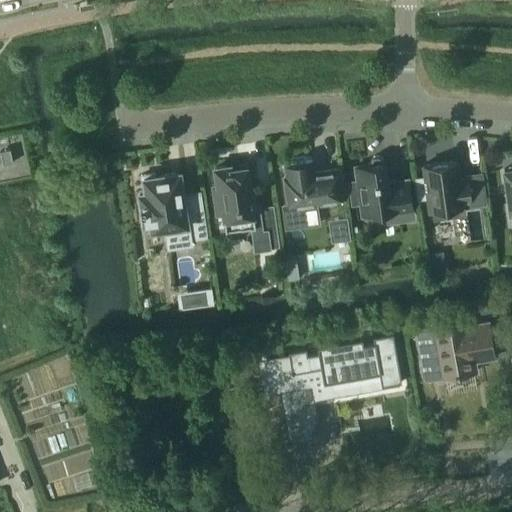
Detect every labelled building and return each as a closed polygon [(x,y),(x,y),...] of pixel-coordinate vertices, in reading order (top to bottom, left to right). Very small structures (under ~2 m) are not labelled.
[(93,2),(77,5),(78,11),(94,8),(93,2)] [(13,163),(10,149),(0,151),(0,152),(2,165),(13,163)] [(367,164),(356,166),(359,183),(351,184),(354,202),(361,201),(363,216),(413,208),(409,182),(394,184),(393,182),(386,183),(383,160),(381,157),(378,156),(374,156),(372,158),(370,161),(367,164)] [(284,177),(288,207),(343,199),(339,169),(314,173),(312,160),(285,164),(286,177),(284,177)] [(481,173),(466,175),(466,179),(458,180),(455,161),(424,165),(430,210),(462,206),(461,201),(469,200),(470,205),(485,203),(481,173)] [(223,213),(225,231),(260,226),(261,231),(267,231),(269,248),(280,247),(273,205),(259,207),(259,204),(255,205),(253,190),(247,191),(246,184),(249,183),(246,166),(231,168),(230,165),(214,167),(217,186),(213,186),(217,214),(223,213)] [(141,175),(142,182),(144,182),(146,192),(139,193),(141,204),(140,205),(141,211),(142,211),(143,222),(145,229),(163,227),(163,228),(167,227),(169,246),(189,243),(189,238),(199,237),(197,222),(202,221),(198,194),(177,197),(176,190),(182,189),(179,172),(155,176),(155,173),(141,175)] [(348,234),(346,218),(329,221),(331,237),(348,234)] [(482,220),(470,223),(474,241),(486,238),(482,220)] [(467,325),(466,321),(432,328),(441,377),(475,371),(474,364),(496,359),(489,321),(467,325)] [(305,352),(288,356),(294,373),(320,368),(322,385),(379,373),(383,387),(400,386),(393,338),(375,340),(376,347),(363,350),(360,342),(319,350),(319,357),(305,358),(305,352)] [(311,388),(279,393),(288,445),(309,444),(316,417),(311,388)] [(493,480),(492,447),(450,448),(450,480),(493,480)]
